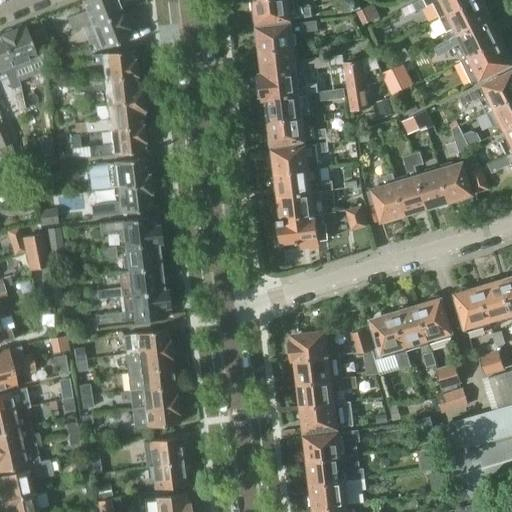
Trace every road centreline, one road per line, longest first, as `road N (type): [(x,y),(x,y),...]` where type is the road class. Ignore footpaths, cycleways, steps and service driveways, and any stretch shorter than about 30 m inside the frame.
road 1 (tertiary): [(223,314),(187,0)]
road 2 (residential): [(223,314),(511,227)]
road 3 (tertiary): [(249,511),(223,314)]
